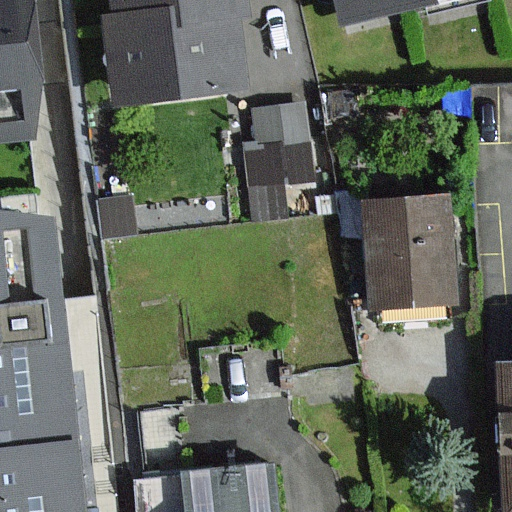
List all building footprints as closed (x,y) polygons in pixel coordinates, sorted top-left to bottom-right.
[(0,0),(0,138),(34,136),(21,0),(0,0)] [(112,0),(115,17),(102,19),(113,104),(238,87),(229,17),(244,15),(242,0),(112,0)] [(332,0),(338,25),(444,0),(332,0)] [(305,93),(243,98),(252,206),(313,201),(305,93)] [(446,200),(369,205),(376,306),(453,300),(446,200)] [(83,511),(62,320),(52,226),(0,231),(0,511),(83,511)] [(501,511),(511,511),(511,365),(501,366),(501,511)]
